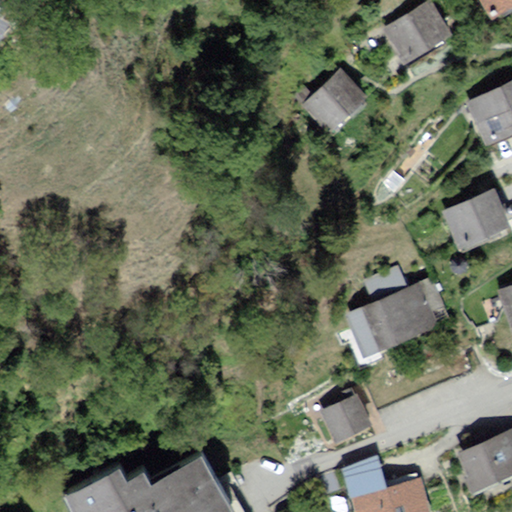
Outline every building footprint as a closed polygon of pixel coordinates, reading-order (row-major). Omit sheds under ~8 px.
[(445,34),(426,0),(378,27),(398,61),(445,34)] [(511,0),(478,0),(489,16),(511,0)] [(362,96),(335,69),(300,104),(327,131),(362,96)] [(511,126),(511,74),(461,98),(481,141),(511,126)] [(506,223),(488,183),(441,204),(458,244),(506,223)] [(511,277),(495,283),(508,328),(511,326),(511,277)] [(418,280),(341,310),(358,355),(436,325),(418,280)] [(356,390),(314,409),(332,448),(374,429),(356,390)] [(511,469),(511,425),(454,450),(470,488),(511,469)] [(114,461),(57,491),(67,511),(225,511),(232,509),(199,447),(142,478),(137,468),(122,476),(114,461)] [(377,457),(344,467),(357,511),(431,511),(419,470),(384,481),(377,457)]
